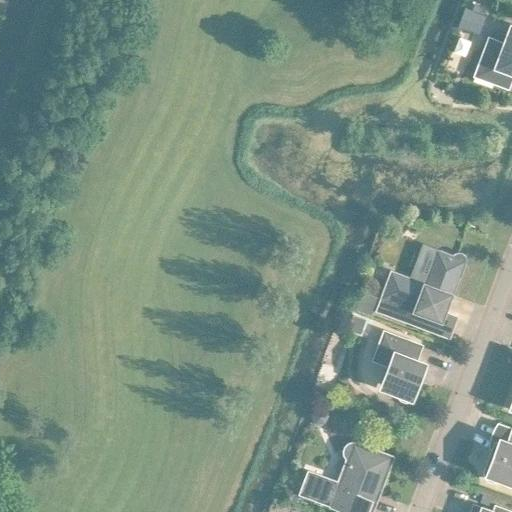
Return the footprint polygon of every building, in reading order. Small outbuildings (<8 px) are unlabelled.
[(485,84),(511,94),(511,53),(499,48),(485,84)] [(474,271),(474,269),(473,265),(470,263),(466,263),(463,264),(461,267),(447,262),(434,296),(401,283),(387,319),(441,339),(446,326),(448,327),(453,314),(455,315),(466,285),(469,286),(474,271)] [(371,301),(364,318),(380,325),(387,307),(371,301)] [(362,324),(356,339),(369,344),(374,329),(362,324)] [(429,390),(427,389),(433,373),(425,370),(430,357),(394,343),(383,370),(397,375),(390,393),(407,399),(406,403),(407,407),(410,410),(414,411),(418,411),(421,409),(424,405),(429,390)] [(493,479),(493,483),(494,487),(497,490),(501,491),(505,491),(508,489),(511,486),(511,450),(508,449),(501,465),(499,464),(493,479)] [(309,503),(332,511),(377,511),(382,499),(385,501),(397,468),(379,461),(380,458),(365,453),(361,452),(357,453),(354,456),(353,460),(353,464),(355,468),(359,470),(350,493),(317,481),(309,503)] [(293,497),(289,508),(298,511),(305,511),(307,507),(304,506),(301,500),(293,497)]
